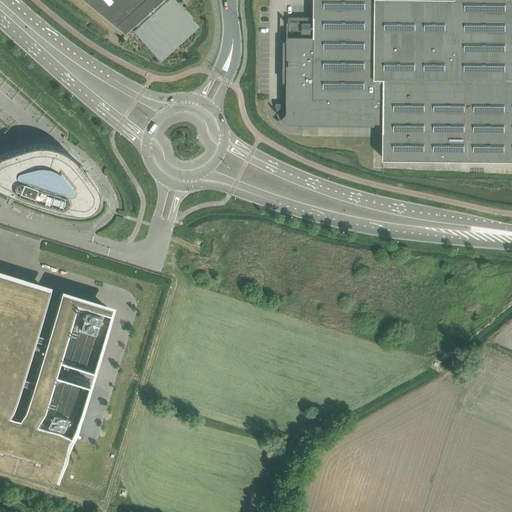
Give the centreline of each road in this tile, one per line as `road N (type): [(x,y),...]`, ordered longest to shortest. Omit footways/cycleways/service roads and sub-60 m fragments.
road 1 (secondary): [(500,232),(342,195),(275,168)]
road 2 (secondary): [(286,206),(459,240),(500,232)]
road 3 (unclassified): [(162,233),(152,260),(0,215)]
road 4 (secondary): [(0,16),(94,101)]
road 5 (secondary): [(109,76),(8,0)]
